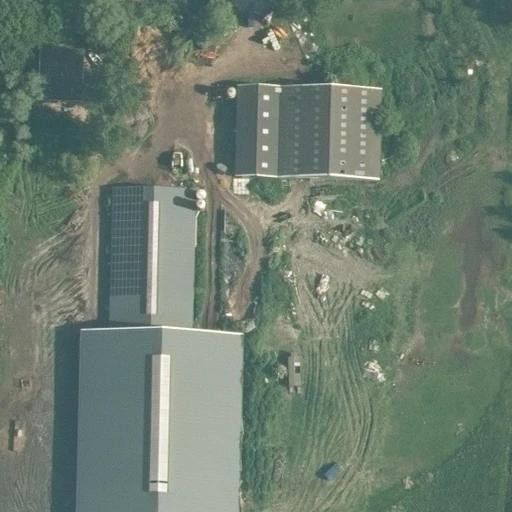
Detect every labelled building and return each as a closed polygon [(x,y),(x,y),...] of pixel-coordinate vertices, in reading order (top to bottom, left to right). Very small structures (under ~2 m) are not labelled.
[(39,45),(38,76),(79,77),(80,46),(39,45)] [(276,82),(234,81),(231,172),(274,173),(276,82)] [(377,85),(276,82),(274,173),(375,176),(377,85)] [(110,182),(106,327),(191,329),(194,184),(110,182)] [(237,511),(241,330),(191,329),(106,327),(79,327),(75,511),(237,511)]
